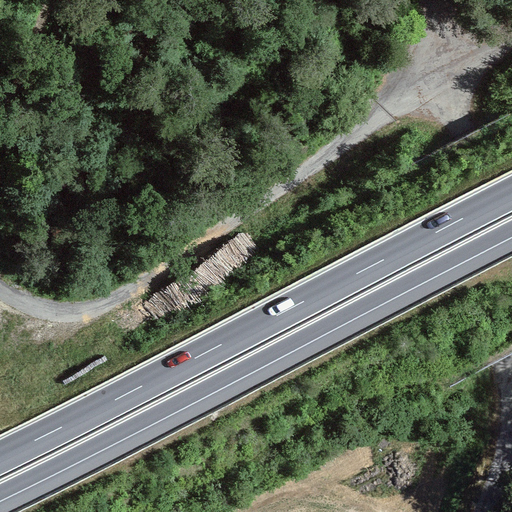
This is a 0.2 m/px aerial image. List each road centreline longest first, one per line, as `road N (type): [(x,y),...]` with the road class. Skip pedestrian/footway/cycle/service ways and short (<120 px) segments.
road 1 (trunk): [(511,193),(0,457)]
road 2 (trunk): [(0,492),(511,229)]
road 3 (track): [(447,75),(97,306),(44,309),(0,286)]
road 4 (track): [(447,75),(509,395)]
road 5 (track): [(0,129),(51,0)]
road 6 (track): [(465,511),(509,395)]
